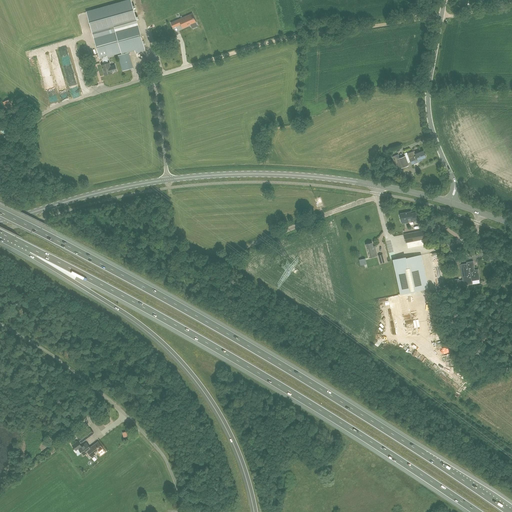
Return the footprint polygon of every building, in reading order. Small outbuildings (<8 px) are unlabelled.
[(102,65),(104,75),(112,73),(112,72),(117,71),(115,65),(110,67),(109,63),(108,63),(107,60),(109,60),(108,57),(134,49),(136,53),(145,50),(136,20),(130,0),(87,12),(92,32),(93,32),(94,37),(111,32),(111,33),(94,37),(100,59),(102,58),(103,65),(102,65)] [(176,21),(174,22),(176,26),(178,25),(181,24),(182,26),(185,25),(186,26),(190,24),(195,22),(194,19),(193,17),(192,14),(176,21)] [(128,53),(118,56),(122,70),(133,68),(128,53)] [(10,100),(4,102),(8,109),(13,107),(10,100)] [(412,164),(414,163),(414,164),(418,163),(418,162),(421,161),(421,159),(426,157),(424,151),(416,154),(414,151),(407,154),(412,164)] [(398,155),(392,157),(397,170),(409,165),(406,156),(399,158),(398,155)] [(400,214),(402,224),(417,221),(415,213),(411,214),(411,212),(400,214)] [(422,231),(404,235),(406,242),(423,239),(422,231)] [(372,242),(366,244),(368,252),(369,252),(370,258),(377,256),(375,246),(373,246),(372,242)] [(406,257),(394,260),(401,295),(425,289),(417,256),(406,258),(406,257)] [(463,280),(459,280),(459,279),(455,279),(456,286),(460,286),(464,285),(470,284),(469,280),(472,280),(472,281),(480,279),(478,269),(475,270),(473,261),(467,262),(467,265),(465,265),(465,264),(461,265),(463,280)] [(439,318),(431,319),(434,332),(442,330),(439,318)] [(415,350),(414,352),(416,353),(414,357),(422,361),(425,356),(415,350)] [(107,414),(100,419),(104,424),(111,419),(107,414)] [(74,442),(78,439),(81,443),(94,433),(90,428),(89,429),(86,425),(83,427),(83,426),(81,428),(80,427),(74,432),(76,435),(71,438),(74,442)] [(106,451),(98,441),(90,447),(87,442),(82,446),(78,441),(72,445),(75,449),(78,447),(84,455),(86,453),(90,458),(98,452),(100,456),(106,451)]
